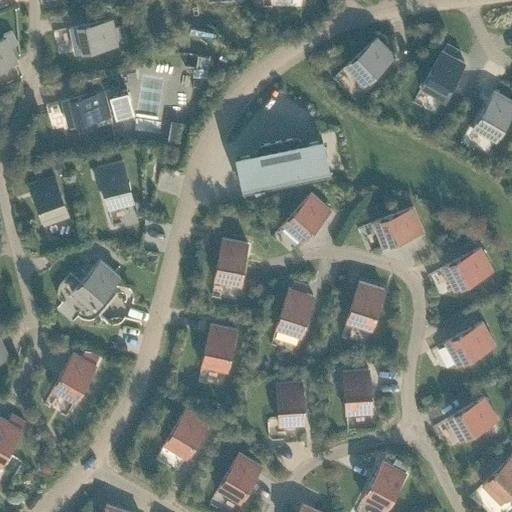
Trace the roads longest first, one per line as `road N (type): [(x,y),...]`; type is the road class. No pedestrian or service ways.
road 1 (residential): [(88,467),(135,395),(188,191),(212,133),(268,66),(356,15)]
road 2 (residential): [(412,426),(420,287),(397,260),(354,244),(261,255)]
road 3 (residential): [(0,186),(33,328),(34,359),(21,385)]
road 4 (residential): [(32,0),(32,78),(2,150),(0,176)]
road 5 (residential): [(269,511),(328,455),(412,426)]
